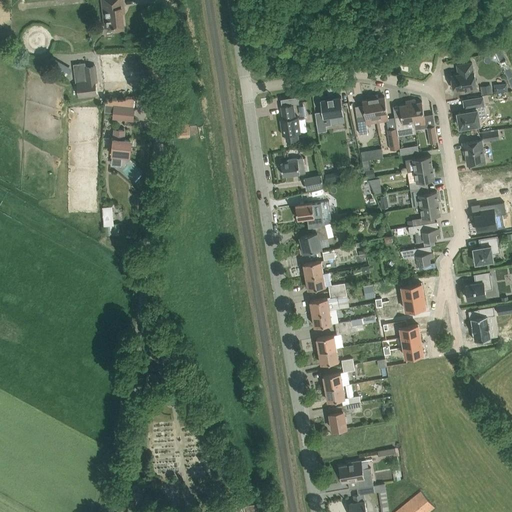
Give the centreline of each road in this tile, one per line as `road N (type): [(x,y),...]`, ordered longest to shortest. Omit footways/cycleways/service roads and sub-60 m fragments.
road 1 (unclassified): [(107,511),(138,354),(168,0)]
road 2 (unclassified): [(459,345),(447,263),(462,235),(437,89),(362,74),(247,89)]
road 3 (tertiary): [(317,511),(247,89)]
